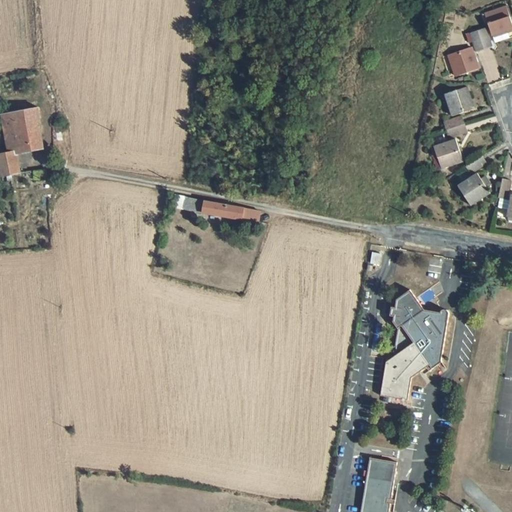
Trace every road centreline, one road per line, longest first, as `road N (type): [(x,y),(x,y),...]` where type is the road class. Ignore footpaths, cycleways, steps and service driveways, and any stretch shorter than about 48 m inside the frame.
road 1 (track): [(382,229),(78,171)]
road 2 (unclassified): [(414,459),(437,387),(451,369),(462,244)]
road 3 (unclassified): [(393,231),(351,445)]
